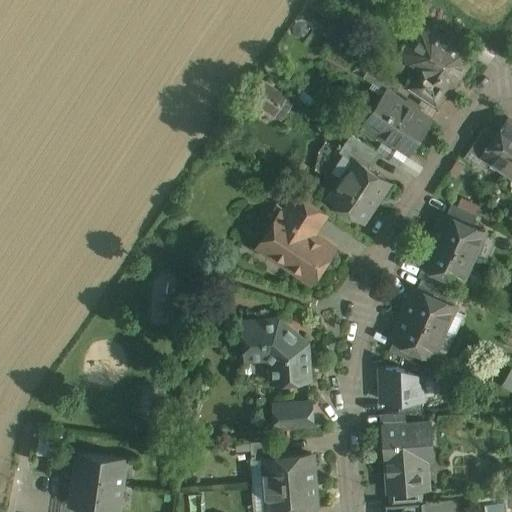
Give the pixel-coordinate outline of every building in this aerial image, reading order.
[(466,51),(432,28),(422,30),(415,40),(412,38),(404,40),(400,46),(401,54),(407,58),(413,56),(424,64),(425,71),(421,77),(422,83),(438,93),(444,84),(454,82),(469,61),(466,51)] [(401,84),(374,66),(370,64),(363,76),(386,90),(387,89),(394,94),(401,84)] [(293,102),(261,81),(250,98),(264,108),(282,119),(293,102)] [(438,93),(422,83),(415,94),(437,108),(444,97),(438,93)] [(394,94),(387,89),(386,90),(371,113),(373,119),(384,126),(380,132),(381,138),(388,142),(394,141),(408,151),(430,118),(394,94)] [(511,161),(511,120),(508,118),(483,154),(506,170),(511,161)] [(379,151),(351,132),(339,150),(355,161),(356,159),(368,167),(379,151)] [(355,161),(339,150),(325,140),(318,151),(315,169),(339,185),(355,161)] [(368,167),(356,159),(355,161),(339,185),(330,197),(341,204),(339,207),(340,210),(347,215),(351,214),(352,212),(363,219),(389,181),(368,167)] [(325,212),(298,193),(287,210),(288,211),(285,215),(312,233),(325,212)] [(477,214),(452,202),(447,213),(472,225),(477,214)] [(447,213),(445,213),(433,238),(473,256),(484,231),(472,225),(447,213)] [(312,233),(285,215),(276,230),(270,226),(258,244),(290,266),(293,263),(313,276),(311,280),(313,281),(335,248),(312,233)] [(473,256),(433,238),(421,264),(423,264),(453,278),(461,282),(473,256)] [(453,278),(423,264),(418,276),(422,277),(448,289),(448,288),(453,278)] [(448,289),(422,277),(417,288),(446,301),(451,290),(448,288),(448,289)] [(417,288),(415,287),(404,313),(443,331),(455,305),(446,301),(417,288)] [(443,331),(404,313),(392,338),(394,339),(419,351),(432,356),(443,331)] [(307,343),(279,318),(263,320),(263,322),(245,323),(245,321),(242,321),(245,359),(266,357),(271,361),(273,383),(310,380),(307,343)] [(419,351),(394,339),(389,350),(415,362),(419,351)] [(422,378),(398,367),(381,368),(382,400),(399,399),(422,399),(423,398),(422,378)] [(511,368),(503,385),(511,389),(511,368)] [(422,399),(399,399),(399,411),(423,410),(422,399)] [(274,404),(276,427),(313,424),(311,402),(274,404)] [(430,422),(384,425),(389,491),(422,488),(421,473),(427,467),(426,456),(432,456),(430,422)] [(279,439),(250,441),(252,459),(264,458),(264,457),(280,456),(279,439)] [(125,458),(78,452),(74,478),(122,484),(125,458)] [(280,456),(264,457),(264,458),(266,483),(314,480),(312,454),(280,456)] [(122,484),(74,478),(71,504),(118,510),(122,484)] [(314,480),(266,483),(268,510),(268,511),(284,509),(316,507),(314,480)] [(422,488),(389,491),(390,504),(404,503),(424,502),(422,488)] [(424,502),(404,503),(404,511),(431,511),(430,501),(424,502)]
